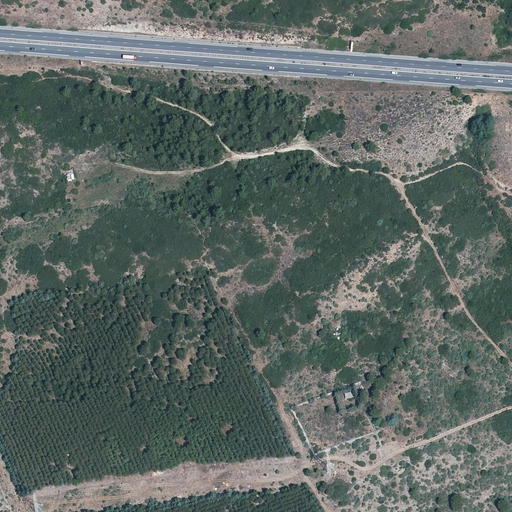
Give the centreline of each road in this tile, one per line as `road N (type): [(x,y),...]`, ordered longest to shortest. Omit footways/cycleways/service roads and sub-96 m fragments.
road 1 (motorway): [(511,71),(0,33)]
road 2 (motorway): [(0,46),(511,83)]
road 3 (track): [(511,190),(464,162),(399,183),(310,143),(185,171),(153,173),(109,160)]
road 4 (track): [(511,406),(369,467),(342,456),(307,462)]
